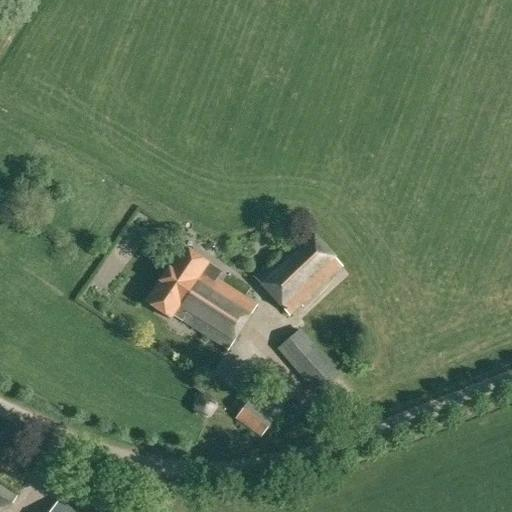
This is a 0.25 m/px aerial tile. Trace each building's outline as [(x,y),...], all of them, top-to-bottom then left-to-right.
[(164,211),(138,230),(154,251),(180,232),(164,211)] [(288,315),(341,267),(306,229),(253,277),(288,315)] [(227,350),(256,306),(211,277),(216,270),(182,247),(145,303),(170,319),(172,315),(227,350)] [(317,394),(339,375),(300,329),(278,349),(317,394)] [(288,398),(271,385),(263,395),(257,391),(236,419),(260,437),(288,398)] [(0,511),(5,511),(16,497),(0,486),(0,511)]
